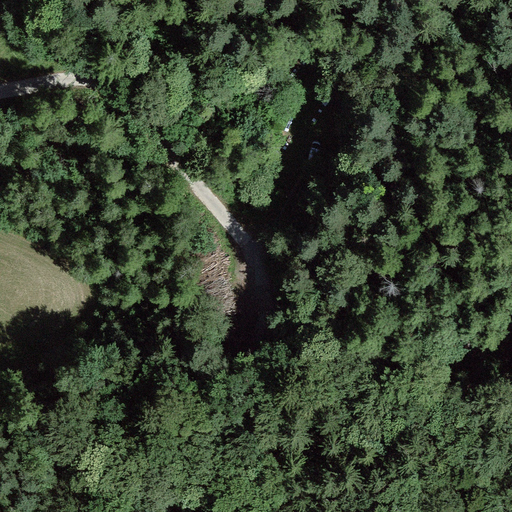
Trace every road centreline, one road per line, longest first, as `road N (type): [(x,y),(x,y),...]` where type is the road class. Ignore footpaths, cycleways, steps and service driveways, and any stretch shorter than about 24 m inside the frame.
road 1 (track): [(511,334),(261,365),(0,426)]
road 2 (track): [(0,90),(86,81),(160,130),(239,238),(261,365)]
